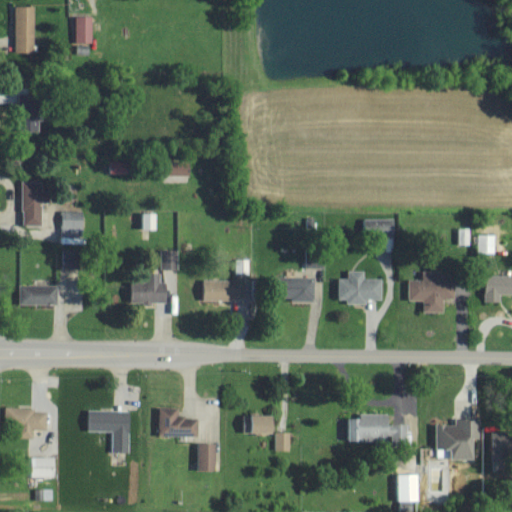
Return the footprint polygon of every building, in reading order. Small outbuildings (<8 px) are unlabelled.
[(36,7),(18,7),(18,53),(37,53),(36,7)] [(94,43),(94,16),(77,16),(78,43),(94,43)] [(164,183),(191,182),(191,161),(164,162),(164,183)] [(112,174),(131,174),(131,162),(113,162),(112,174)] [(44,181),(25,182),(25,225),(45,225),(44,203),(52,202),(52,191),(44,191),(44,181)] [(85,237),(86,212),(64,211),(63,237),(85,237)] [(159,212),(145,212),(145,229),(158,229),(159,212)] [(397,218),(366,219),(366,236),(397,236),(397,218)] [(480,234),(480,253),(497,253),(498,234),(480,234)] [(180,249),(163,250),(163,269),(181,269),(180,249)] [(307,268),(325,268),(325,249),(308,249),(307,268)] [(65,269),(85,269),(84,250),(64,250),(65,269)] [(341,278),(341,299),(349,299),(349,303),(384,302),(384,278),(367,278),(367,270),(350,271),(350,278),(341,278)] [(410,300),(426,300),(426,312),(446,312),(446,298),(457,298),(457,280),(440,280),(440,272),(425,272),(425,279),(410,279),(410,300)] [(163,273),(147,273),(147,281),(133,281),(133,303),(169,302),(168,282),(163,282),(163,273)] [(507,293),(511,293),(511,274),(488,274),(487,301),(507,301),(507,293)] [(318,278),(282,276),(282,299),(317,300),(318,278)] [(205,301),(243,300),(243,279),(204,280),(205,301)] [(60,304),(60,285),(22,285),(22,305),(60,304)] [(161,436),(201,437),(201,418),(180,417),(181,408),(162,407),(161,436)] [(35,438),(36,429),(49,430),(49,409),(8,408),(7,437),(35,438)] [(114,452),(131,452),(132,411),(91,410),(90,431),(115,432),(114,452)] [(351,441),(394,442),(394,446),(409,446),(410,424),(392,424),(392,414),(361,413),(361,418),(351,417),(351,441)] [(276,433),(275,414),(246,415),(246,433),(276,433)] [(477,459),(476,438),(482,437),(482,419),(458,419),(458,424),(438,424),(439,449),(453,449),(453,459),(477,459)] [(495,470),(508,469),(508,460),(511,460),(511,431),(494,432),(495,470)] [(276,450),(292,451),(292,432),(277,432),(276,450)] [(199,470),(217,471),(218,443),(200,443),(199,470)] [(57,456),(34,457),(34,477),(58,476),(57,456)] [(420,501),(420,474),(400,474),(400,501),(420,501)]
